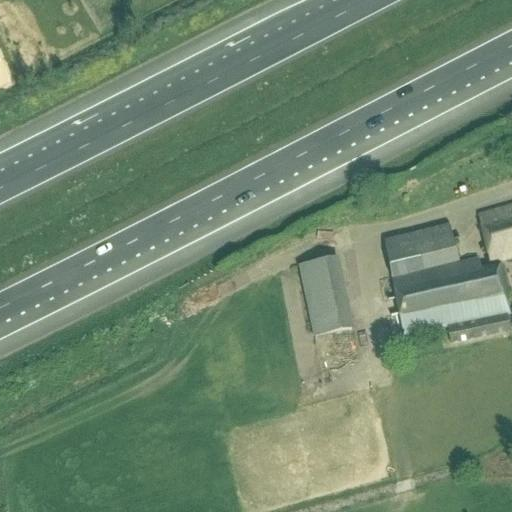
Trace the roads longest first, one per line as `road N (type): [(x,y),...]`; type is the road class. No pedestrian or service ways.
road 1 (motorway): [(0,310),(511,47)]
road 2 (motorway): [(373,0),(0,189)]
